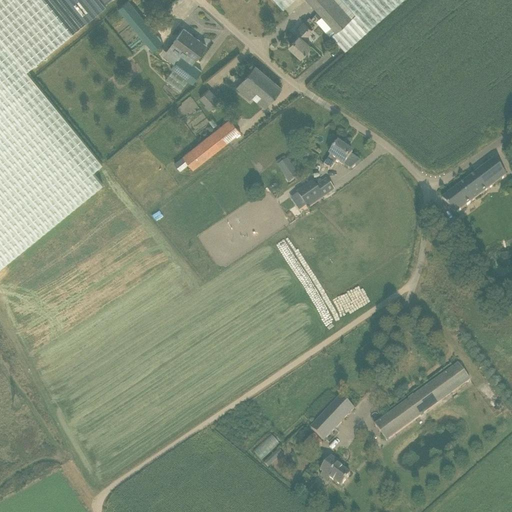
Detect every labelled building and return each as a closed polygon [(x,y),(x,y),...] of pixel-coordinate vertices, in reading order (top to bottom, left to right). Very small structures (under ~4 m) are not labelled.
[(93,172),(103,163),(27,70),(106,5),(101,0),(0,0),(0,267),(103,184),(93,172)] [(152,50),(163,42),(128,0),(118,9),(152,50)] [(274,0),(278,3),(281,0),(343,0),(355,14),(336,31),(331,35),(345,50),(401,0),(274,0)] [(308,0),(336,31),(355,14),(343,0),(308,0)] [(304,39),(312,30),(304,23),(295,32),(299,35),(289,45),(301,56),(311,45),(304,39)] [(187,53),(183,57),(188,60),(191,56),(196,59),(206,45),(183,29),(173,42),(187,53)] [(202,71),(188,60),(183,57),(181,56),(172,68),(192,84),(202,71)] [(269,102),(281,88),(255,66),(236,88),(250,100),(257,91),(269,102)] [(178,91),(184,84),(171,71),(164,79),(178,91)] [(199,98),(210,110),(220,100),(209,89),(199,98)] [(193,170),(239,134),(241,133),(230,119),(182,157),(174,163),(180,171),(188,164),(193,170)] [(330,157),(324,165),(324,166),(331,170),(337,161),(344,166),(353,154),(338,144),(330,156),(330,157)] [(494,160),(453,191),(442,199),(454,215),(506,176),(494,160)] [(286,161),(277,167),(289,183),(297,177),(286,161)] [(334,191),(326,180),(316,187),(313,182),(296,194),(308,210),(334,191)] [(411,399),(383,419),(375,425),(387,441),(415,420),(425,413),(470,380),(458,364),(413,397),(413,396),(410,398),(411,399)] [(311,429),(324,441),(354,409),(341,397),(311,429)] [(270,435),(252,452),(261,461),(278,444),(270,435)] [(314,435),(305,443),(301,447),(305,451),(309,447),(313,452),(322,444),(314,435)] [(268,468),(282,455),(283,455),(278,450),(264,464),(268,468)] [(320,472),(330,479),(341,487),(350,475),(337,465),(339,463),(331,457),(320,472)]
